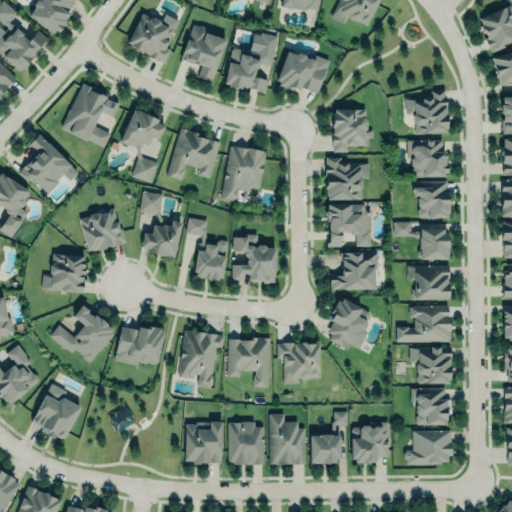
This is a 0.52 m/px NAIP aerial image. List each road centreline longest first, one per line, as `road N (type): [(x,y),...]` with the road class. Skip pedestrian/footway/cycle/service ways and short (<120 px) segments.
road 1 (residential): [(473,487),(470,111),(452,41),(423,0)]
road 2 (residential): [(0,437),(48,465),(141,486),(473,487)]
road 3 (residential): [(78,44),(180,101),(293,125)]
road 4 (residential): [(293,125),(297,307)]
road 5 (residential): [(297,307),(207,304),(121,285)]
road 6 (residential): [(111,0),(0,129)]
